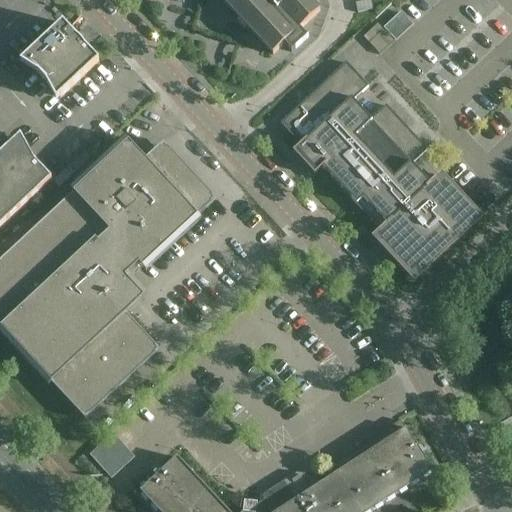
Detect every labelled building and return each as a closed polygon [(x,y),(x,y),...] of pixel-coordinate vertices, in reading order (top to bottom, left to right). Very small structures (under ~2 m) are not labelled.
[(220,0),(271,54),(283,43),(290,52),(299,44),(306,38),(298,29),(317,11),(306,0),(220,0)] [(395,40),(411,25),(399,12),(383,27),(385,28),(395,40)] [(62,23),(23,59),(59,98),(98,62),(85,48),(88,44),(79,34),(75,37),(62,23)] [(395,40),(385,28),(368,44),(379,55),(395,40)] [(409,133),(385,106),(370,121),(352,102),(367,87),(345,64),(338,70),(280,124),(283,126),(300,145),(294,151),(303,161),(312,170),(310,173),(313,176),(322,169),(379,230),(371,238),(383,252),(413,284),(483,219),(440,174),(429,184),(411,165),(426,151),(409,133)] [(0,227),(51,181),(36,165),(20,137),(0,155),(0,227)] [(0,268),(0,321),(27,350),(27,353),(29,356),(32,356),(83,411),(148,350),(100,298),(107,292),(111,297),(122,287),(118,282),(180,224),(183,224),(185,222),(186,219),(205,200),(162,153),(146,168),(126,147),(112,160),(112,161),(109,164),(108,163),(94,176),(95,177),(91,180),(91,179),(77,192),(82,198),(79,201),(73,202),(0,268)] [(295,474),(282,482),(301,511),(369,511),(432,472),(399,421),(326,469),(331,477),(320,485),(314,477),(302,484),(295,474)] [(226,511),(176,458),(139,492),(157,511),(301,511),(294,501),(277,511),(267,511),(261,502),(241,500),(227,511),(226,511)]
